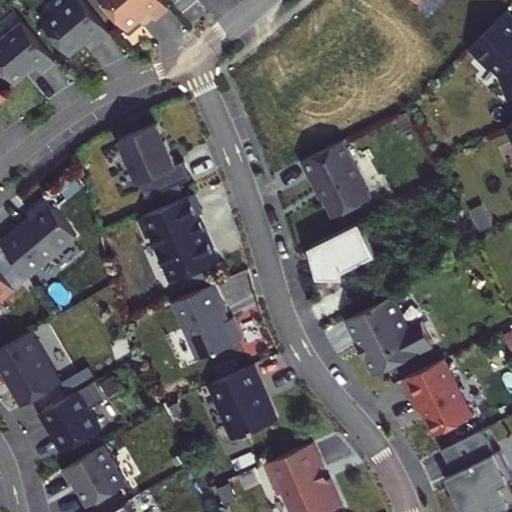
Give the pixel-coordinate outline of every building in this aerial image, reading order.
[(109,33),(81,0),(69,0),(42,23),(68,54),(90,36),(96,44),(109,33)] [(166,7),(160,0),(101,0),(126,29),(147,11),(153,18),(166,7)] [(511,19),(503,11),(468,46),(486,64),(494,63),(502,72),(511,96),(511,95),(511,19)] [(54,60),(21,22),(0,39),(0,66),(13,82),(34,64),(40,71),(54,60)] [(174,163),(155,122),(118,138),(144,198),(189,178),(181,160),(174,163)] [(370,197),(342,139),(301,160),(308,174),(311,173),(332,216),(370,197)] [(202,211),(194,193),(137,217),(146,237),(151,235),(171,279),(216,259),(196,214),(202,211)] [(75,236),(44,200),(27,214),(30,217),(0,243),(28,276),(75,236)] [(375,253),(359,220),(309,245),(317,275),(343,276),(343,269),(375,253)] [(28,276),(0,243),(0,272),(13,288),(28,276)] [(0,299),(13,288),(0,272),(0,299)] [(227,311),(214,282),(172,301),(197,358),(242,338),(233,316),(224,320),(221,313),(227,311)] [(407,327),(391,294),(346,316),(359,343),(363,341),(368,352),(365,354),(374,372),(432,343),(421,320),(407,327)] [(61,382),(31,330),(0,348),(0,366),(0,367),(8,381),(11,380),(15,386),(12,388),(22,405),(61,382)] [(472,415),(443,357),(402,378),(418,410),(423,407),(427,414),(425,417),(433,434),(472,415)] [(262,385),(252,364),(208,383),(233,438),(274,420),(259,387),(262,385)] [(105,399),(94,380),(40,412),(48,426),(51,424),(65,449),(101,428),(89,408),(105,399)] [(493,451),(482,428),(440,448),(452,471),(461,488),(454,492),(449,494),(457,511),(492,511),(509,504),(499,484),(508,480),(511,478),(511,474),(499,448),(493,451)] [(323,467),(312,441),(269,461),(273,470),(269,472),(279,493),(282,491),(291,511),(325,511),(342,505),(330,477),(324,480),(319,469),(323,467)] [(127,483),(104,444),(63,468),(70,481),(72,479),(88,506),(127,483)] [(454,492),(461,488),(452,471),(445,475),(454,492)] [(499,484),(509,504),(511,502),(511,488),(508,480),(499,484)] [(135,511),(128,499),(106,511),(135,511)]
